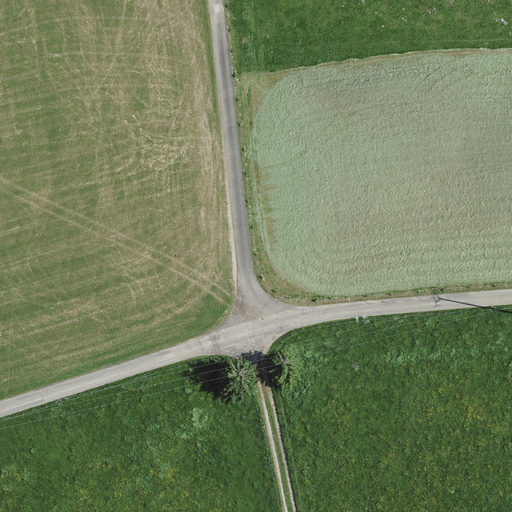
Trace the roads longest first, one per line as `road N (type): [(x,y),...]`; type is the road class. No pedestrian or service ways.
road 1 (unclassified): [(511,299),(255,327),(0,409)]
road 2 (track): [(216,0),(238,237),(292,511)]
